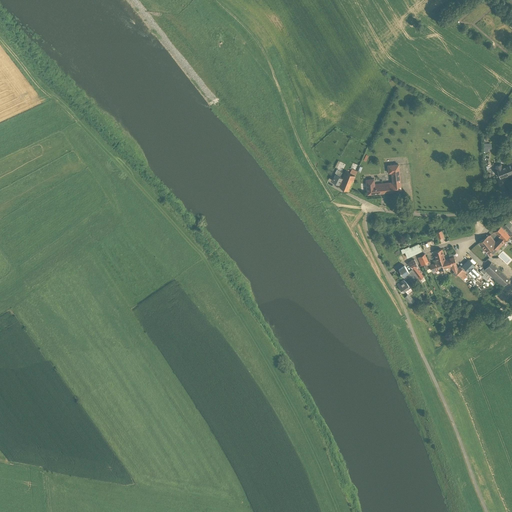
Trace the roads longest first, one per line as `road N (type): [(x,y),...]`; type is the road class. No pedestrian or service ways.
road 1 (track): [(334,204),(297,139),(264,53),(216,0)]
road 2 (track): [(411,329),(334,204)]
